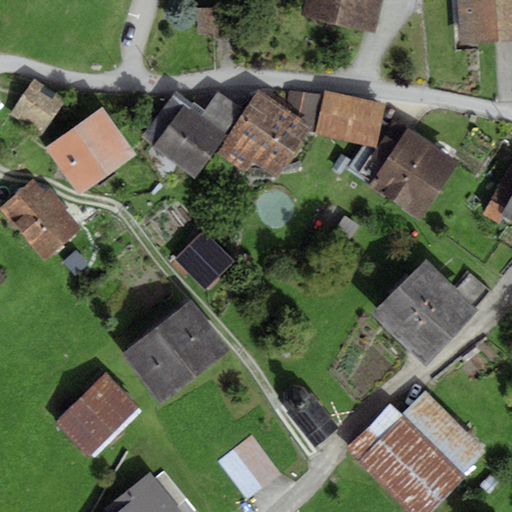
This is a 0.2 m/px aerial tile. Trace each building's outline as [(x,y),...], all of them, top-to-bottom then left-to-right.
[(389,0),(310,0),(306,19),(381,37),(389,0)] [(511,0),(458,0),(462,52),(511,48),(511,0)] [(234,13),(201,13),(201,41),(234,41),(234,13)] [(62,101),(35,83),(14,113),(42,131),(62,101)] [(390,108),(330,97),(322,139),(382,150),(390,108)] [(245,115),(220,98),(207,120),(232,138),(245,115)] [(313,133),(260,99),(220,159),(248,177),(254,168),(280,184),(313,133)] [(207,120),(190,108),(160,149),(203,179),(232,138),(207,120)] [(102,112),(50,148),(80,190),(132,153),(102,112)] [(413,134),(377,186),(427,221),(464,169),(413,134)] [(35,183),(4,210),(44,255),(74,229),(35,183)] [(203,235),(178,260),(205,286),(230,261),(203,235)] [(435,261),(381,313),(432,365),(485,313),(435,261)] [(190,307),(127,355),(161,398),(223,350),(190,307)] [(106,378),(58,424),(90,458),(139,413),(106,378)] [(397,411),(352,455),(407,511),(439,511),(494,459),(431,394),(405,419),(397,411)] [(314,397),(290,413),(314,448),(338,433),(314,397)] [(254,443),(223,466),(250,501),(281,478),(254,443)] [(140,504),(128,511),(178,511),(154,478),(132,494),(140,504)]
